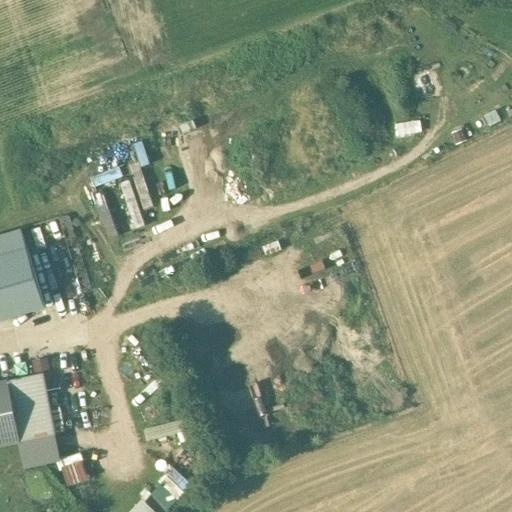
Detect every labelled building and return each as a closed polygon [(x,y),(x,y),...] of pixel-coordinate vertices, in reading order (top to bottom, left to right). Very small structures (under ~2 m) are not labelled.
[(153,224),(149,209),(159,206),(147,160),(133,164),(137,178),(129,180),(141,227),(153,224)] [(99,186),(130,176),(127,167),(96,177),(99,186)] [(112,237),(124,234),(113,191),(101,194),(112,237)] [(0,318),(44,306),(21,231),(0,237),(0,318)] [(43,375),(8,382),(19,440),(23,463),(59,456),(43,375)] [(8,382),(0,383),(0,444),(19,440),(8,382)] [(91,453),(69,455),(73,483),(95,481),(91,453)] [(175,511),(195,477),(175,465),(155,500),(175,511)] [(168,511),(152,497),(138,511),(168,511)]
